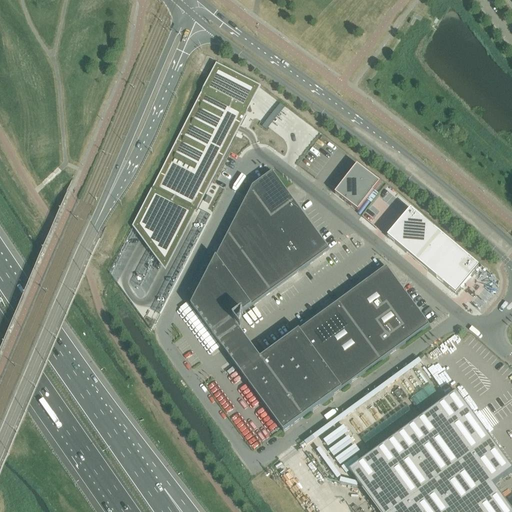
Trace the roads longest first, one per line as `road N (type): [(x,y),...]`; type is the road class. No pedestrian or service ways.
road 1 (unclassified): [(459,316),(276,161),(248,164),(165,329),(173,355),(255,464)]
road 2 (secondary): [(197,19),(511,265)]
road 3 (secondary): [(511,242),(201,0)]
road 4 (tertiary): [(0,450),(118,178)]
road 5 (motorway): [(155,493),(0,270)]
road 6 (unclassified): [(255,464),(459,316)]
road 7 (motorway): [(0,327),(127,511)]
road 8 (tertiary): [(186,8),(118,178)]
road 9 (tertiary): [(118,178),(135,160),(197,19)]
